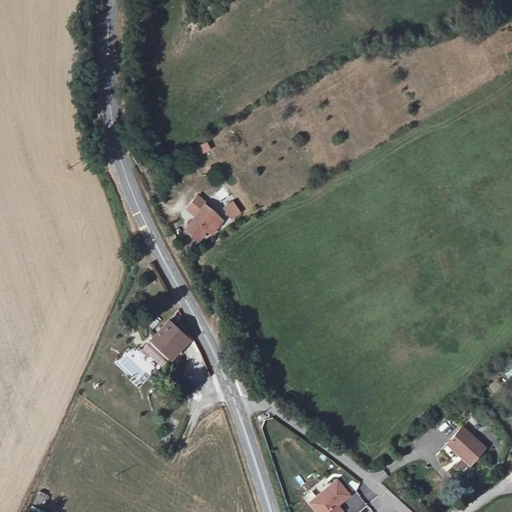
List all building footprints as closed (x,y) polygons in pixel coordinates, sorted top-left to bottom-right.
[(201,155),(211,150),(206,142),(196,147),(201,155)] [(212,215),(201,205),(203,202),(194,195),(183,209),(192,216),(181,229),(192,240),(200,232),(204,238),(218,225),(212,215)] [(231,220),(242,213),(233,200),(222,208),(231,220)] [(170,358),(186,337),(169,321),(151,343),(170,358)] [(150,377),(126,353),(116,362),(139,387),(150,377)] [(465,426),(449,443),(471,463),(487,446),(465,426)] [(335,487),(314,504),(316,507),(311,511),(310,511),(335,511),(347,501),(335,487)] [(39,491),(34,503),(43,507),(48,495),(39,491)]
